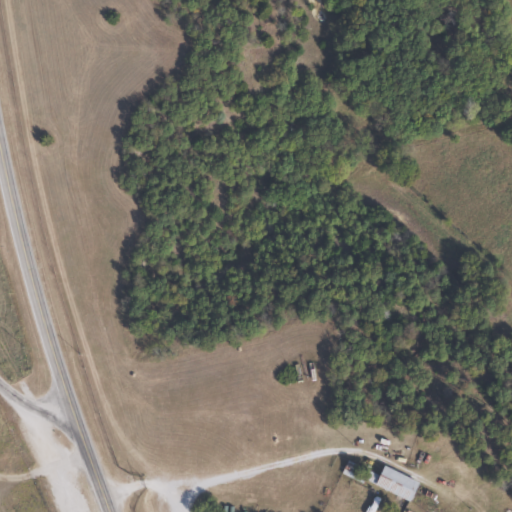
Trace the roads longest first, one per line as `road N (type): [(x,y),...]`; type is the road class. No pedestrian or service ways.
road 1 (secondary): [(0,136),(61,373),(112,511)]
road 2 (residential): [(98,473),(0,386)]
